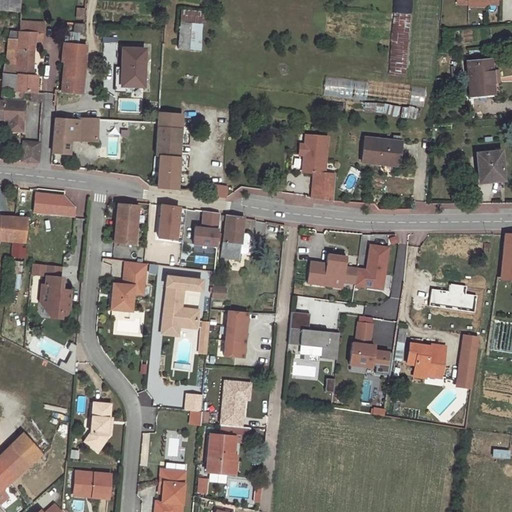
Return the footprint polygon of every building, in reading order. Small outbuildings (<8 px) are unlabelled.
[(17,0),(0,0),(0,9),(16,11),(17,0)] [(392,0),(387,75),(407,77),(412,0),(392,0)] [(417,0),(411,79),(432,81),(438,0),(417,0)] [(76,17),(84,17),(85,7),(77,6),(76,17)] [(31,92),(36,92),(37,75),(32,75),(33,51),(34,42),(35,33),(43,34),(44,23),(24,22),(24,26),(20,25),(19,32),(15,64),(19,64),(18,74),(3,73),(2,80),(2,89),(31,92)] [(203,25),(180,23),(178,49),(200,51),(203,25)] [(83,24),(73,24),(73,34),(85,34),(85,25),(83,24)] [(15,64),(19,32),(11,32),(6,64),(3,73),(18,74),(19,64),(15,64)] [(42,43),(43,34),(35,33),(34,42),(42,43)] [(64,62),(61,90),(61,92),(81,94),(86,46),(63,44),(61,62),(64,62)] [(143,87),(143,83),(144,69),(144,49),(122,48),(121,68),(120,86),(132,87),(143,87)] [(469,95),(492,93),(491,82),(490,71),(490,60),(466,62),(469,95)] [(131,92),(132,87),(120,86),(121,68),(115,67),(114,84),(115,89),(116,91),(118,92),(131,92)] [(341,98),(342,77),(326,75),(323,96),(341,98)] [(425,87),(342,77),(341,98),(423,107),(425,87)] [(0,119),(10,120),(9,130),(22,131),(24,102),(22,102),(19,102),(19,93),(3,91),(3,101),(0,100),(0,119)] [(42,101),(43,93),(36,92),(31,92),(30,100),(42,101)] [(340,110),(341,101),(332,100),(331,109),(340,110)] [(421,112),(341,101),(340,110),(420,121),(421,112)] [(158,113),(155,156),(158,156),(156,188),(176,190),(183,114),(158,113)] [(0,129),(9,130),(10,120),(0,119),(0,129)] [(98,141),(98,120),(77,119),(77,121),(54,119),(52,151),(70,153),(71,139),(98,141)] [(325,173),(327,137),(305,135),(305,145),(300,145),(299,156),(309,156),(309,163),(306,162),(305,172),(314,173),(312,197),(333,201),(335,174),(325,173)] [(399,160),(401,141),(364,137),(361,162),(380,164),(381,158),(399,160)] [(22,161),(31,162),(38,162),(39,143),(23,141),(22,161)] [(479,179),(503,177),(501,151),(476,154),(479,179)] [(210,185),(206,195),(226,198),(227,190),(225,190),(226,187),(210,185)] [(63,196),(35,194),(33,213),(73,217),(74,208),(63,196)] [(115,243),(135,245),(139,206),(119,204),(115,243)] [(179,208),(160,205),(158,238),(175,240),(179,208)] [(219,219),(220,215),(220,214),(204,211),(202,228),(196,227),(194,244),(217,246),(219,219)] [(0,240),(25,243),(28,219),(0,216),(0,240)] [(242,234),(243,219),(243,218),(226,216),(226,220),(221,257),(238,260),(238,254),(245,255),(247,253),(249,237),(247,235),(242,234)] [(511,234),(505,235),(500,278),(511,279),(511,234)] [(366,270),(357,269),(356,274),(354,283),(354,285),(377,288),(380,269),(384,270),(387,248),(370,245),(366,267),(370,268),(369,271),(366,270)] [(308,283),(341,287),(342,281),(343,273),(344,268),(346,257),(328,255),(327,264),(311,262),(308,283)] [(60,266),(31,264),(30,274),(44,276),(43,284),(39,284),(37,302),(47,303),(49,305),(48,317),(60,318),(60,316),(62,316),(65,313),(65,310),(67,310),(69,291),(64,290),(63,292),(57,291),(60,266)] [(131,312),(133,295),(134,287),(144,288),(145,274),(124,272),(122,285),(112,284),(110,310),(131,312)] [(356,274),(343,273),(342,281),(354,283),(356,274)] [(164,325),(197,328),(199,311),(182,309),(185,289),(201,291),(202,280),(168,276),(166,287),(168,287),(166,308),(169,308),(164,325)] [(134,287),(133,295),(143,296),(144,288),(134,287)] [(224,299),(226,288),(213,287),(212,298),(224,299)] [(47,303),(37,302),(36,315),(48,317),(49,305),(47,303)] [(247,313),(227,311),(223,356),(242,357),(247,313)] [(309,314),(290,313),(288,341),(299,342),(299,345),(321,348),(320,358),(332,359),(335,333),(308,330),(309,314)] [(209,323),(202,322),(199,353),(206,354),(209,323)] [(390,375),(393,353),(374,350),(375,346),(370,345),(373,324),(359,322),(356,343),(353,342),(349,364),(372,367),(372,365),(377,366),(376,373),(390,375)] [(479,337),(463,335),(456,386),(471,388),(479,337)] [(426,378),(426,377),(426,373),(441,375),(442,365),(440,365),(441,361),(443,362),(445,347),(429,345),(429,347),(410,344),(407,364),(415,365),(414,376),(426,378)] [(334,379),(326,378),(324,392),(333,393),(334,379)] [(224,381),(220,425),(226,426),(241,427),(244,399),(245,384),(224,381)] [(92,437),(87,445),(97,452),(105,440),(106,435),(110,435),(111,425),(106,425),(107,418),(108,418),(109,405),(91,403),(89,433),(93,433),(92,437)] [(372,414),(383,416),(384,409),(373,408),(372,414)] [(229,456),(233,456),(234,443),(248,444),(250,428),(241,427),(226,426),(224,437),(211,436),(208,471),(228,472),(229,456)] [(11,444),(29,465),(40,455),(22,433),(11,444)] [(83,442),(87,445),(92,437),(93,433),(89,433),(83,442)] [(0,504),(8,498),(1,490),(29,465),(11,444),(0,454),(0,504)] [(180,511),(185,470),(164,468),(161,492),(161,501),(159,501),(154,504),(153,511),(180,511)] [(91,494),(90,498),(107,500),(108,476),(74,472),(72,492),(91,494)] [(210,472),(209,481),(225,482),(226,473),(210,472)] [(198,477),(196,492),(206,493),(208,478),(198,477)] [(42,511),(40,510),(37,511),(61,511),(61,510),(55,503),(44,511),(42,511)]
